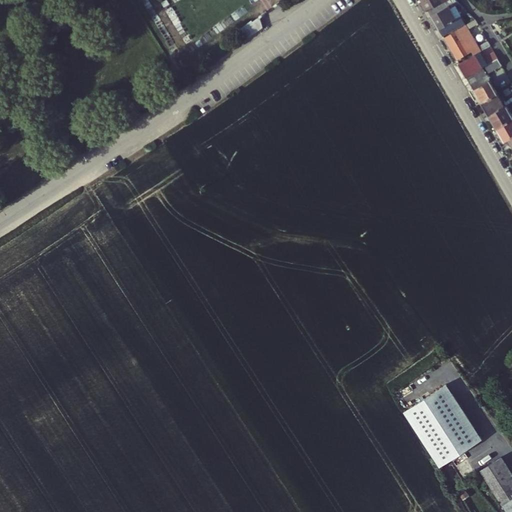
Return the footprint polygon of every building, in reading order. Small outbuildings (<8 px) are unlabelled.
[(424,0),(431,12),(451,0),(424,0)] [(456,2),(459,0),(451,0),(431,12),(442,31),(465,18),(456,2)] [(260,18),(254,23),(261,32),(265,29),(260,18)] [(466,20),(443,33),(451,46),(474,33),(469,24),(466,20)] [(243,31),(250,40),(261,32),(254,23),(243,31)] [(479,42),(474,33),(451,46),(455,54),(471,45),(474,50),(481,46),(491,40),(489,36),(479,42)] [(459,58),(466,71),(482,62),(485,61),(499,52),(495,46),(484,52),(481,46),(474,50),(459,58)] [(499,52),(485,61),(489,69),(504,60),(499,52)] [(466,71),(469,77),(485,68),(482,62),(466,71)] [(489,74),(485,68),(469,77),(481,97),(497,88),(489,74)] [(492,72),(489,74),(497,88),(500,86),(492,72)] [(481,97),(489,110),(504,101),(497,88),(481,97)] [(511,113),(511,112),(505,100),(504,101),(489,110),(488,110),(496,123),(511,113)] [(503,136),(508,134),(511,131),(511,113),(496,123),(503,136)] [(454,391),(408,420),(443,474),(466,459),(476,452),(483,448),(467,423),(469,422),(477,435),(487,428),(469,401),(463,405),(454,391)] [(475,471),(484,465),(476,452),(466,459),(475,471)] [(504,511),(511,511),(511,478),(501,461),(481,475),(504,511)]
